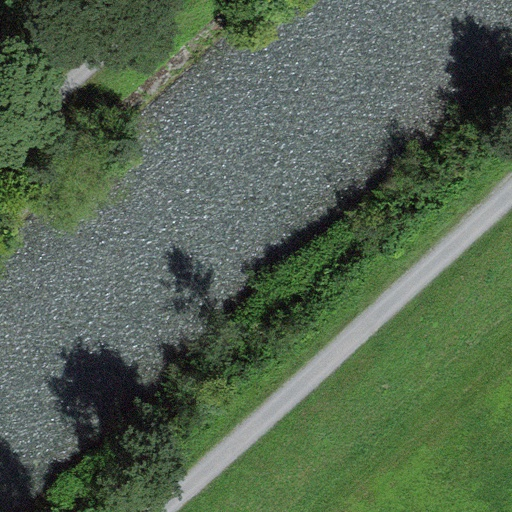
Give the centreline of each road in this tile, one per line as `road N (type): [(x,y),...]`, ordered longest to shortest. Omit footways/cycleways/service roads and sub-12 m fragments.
road 1 (track): [(511,187),(162,511)]
road 2 (track): [(0,151),(171,0)]
